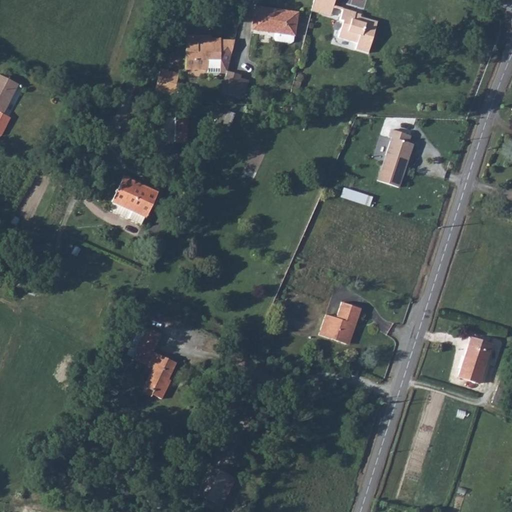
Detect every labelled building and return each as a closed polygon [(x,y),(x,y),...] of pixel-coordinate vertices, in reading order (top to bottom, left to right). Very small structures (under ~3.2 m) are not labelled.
[(312,0),(309,12),(329,18),(334,0),(312,0)] [(297,11),(253,5),(250,29),(272,32),(294,35),(297,11)] [(339,14),(353,18),(355,11),(341,7),(339,14)] [(353,18),(339,14),(337,20),(343,21),(338,38),(356,42),(354,49),(367,53),(375,24),(353,18)] [(293,41),(294,35),(272,32),(271,38),(273,41),(290,43),(293,41)] [(184,68),(207,69),(207,72),(224,73),(225,71),(227,70),(234,41),(219,40),(219,38),(211,38),(210,36),(185,35),(184,68)] [(177,74),(158,69),(154,89),(173,93),(177,74)] [(23,89),(0,77),(0,136),(10,118),(8,117),(23,89)] [(386,136),(390,137),(375,180),(396,187),(411,145),(405,142),(407,135),(389,129),(386,136)] [(114,193),(148,210),(156,193),(122,176),(114,193)] [(346,188),(343,197),(364,204),(367,196),(346,188)] [(114,193),(110,201),(144,218),(148,210),(114,193)] [(2,243),(17,250),(20,243),(6,236),(2,243)] [(335,318),(325,315),(318,334),(346,343),(353,324),(355,325),(360,309),(340,303),(335,318)] [(123,359),(138,366),(129,385),(138,390),(136,394),(139,395),(153,358),(138,351),(146,331),(136,327),(123,359)] [(489,343),(469,336),(456,377),(477,383),(489,343)] [(139,395),(147,399),(154,385),(151,382),(160,361),(153,358),(139,395)] [(197,499),(210,471),(195,464),(182,493),(197,499)] [(202,502),(216,473),(210,471),(197,499),(202,502)] [(148,511),(153,500),(147,498),(142,509),(148,511)]
